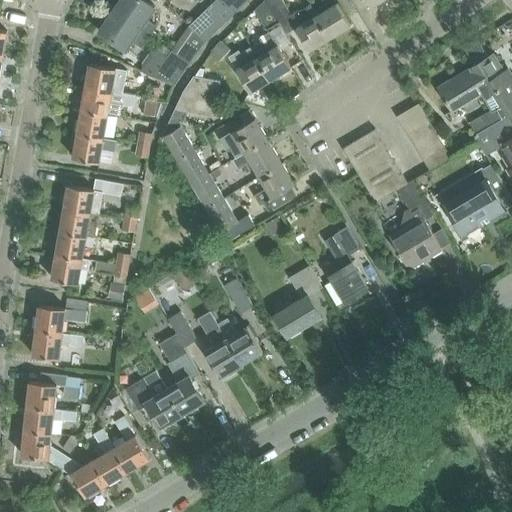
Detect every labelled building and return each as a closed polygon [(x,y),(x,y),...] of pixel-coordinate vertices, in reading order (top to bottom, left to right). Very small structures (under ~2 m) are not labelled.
[(143,0),(120,0),(114,10),(149,35),(157,24),(148,17),(154,7),(143,0)] [(215,0),(211,4),(227,20),(247,0),(215,0)] [(263,0),(255,8),(255,9),(266,27),(278,20),(266,0),(263,0)] [(266,0),(278,20),(279,20),(287,33),(296,28),(309,50),(330,37),(317,15),(309,3),(291,14),(283,0),(266,0)] [(322,0),(327,9),(317,15),(330,37),(351,25),(338,4),(336,5),(333,0),(322,0)] [(363,0),(368,8),(381,0),(363,0)] [(211,4),(189,26),(193,31),(204,43),(227,20),(211,4)] [(149,35),(114,10),(99,31),(125,50),(133,39),(142,45),(149,35)] [(193,31),(177,54),(190,63),(204,43),(193,31)] [(261,40),(251,46),(270,79),(291,66),(281,49),(279,50),(269,33),(260,38),(261,40)] [(221,61),(231,49),(222,40),(212,52),(213,53),(210,56),(217,61),(218,59),(221,61)] [(477,41),(464,49),(469,58),(482,51),(477,41)] [(156,49),(142,71),(154,76),(174,86),(190,63),(177,54),(172,51),(164,45),(160,51),(156,49)] [(239,51),(230,56),(238,69),(236,70),(249,91),(270,79),(251,46),(240,52),(239,51)] [(491,109),(492,111),(497,107),(503,118),(508,115),(508,114),(511,111),(511,77),(509,80),(493,54),(474,66),(484,83),(478,87),(481,93),(491,109)] [(90,64),(85,88),(120,94),(122,94),(127,71),(90,64)] [(476,96),(481,93),(478,87),(484,83),(474,66),(438,87),(452,110),(463,104),(468,112),(481,105),(476,96)] [(193,75),(182,91),(215,98),(219,81),(193,75)] [(146,84),(145,95),(159,97),(161,86),(146,84)] [(85,88),(81,110),(108,115),(108,114),(121,116),(123,103),(124,99),(125,99),(126,94),(123,93),(122,94),(120,94),(112,92),(85,88)] [(215,98),(182,91),(175,108),(211,116),(215,98)] [(146,97),(143,114),(156,116),(157,109),(158,100),(146,97)] [(398,116),(430,169),(451,156),(419,104),(398,116)] [(491,109),(480,115),(487,127),(503,118),(497,107),(492,111),(491,109)] [(81,110),(77,133),(104,138),(108,115),(81,110)] [(487,127),(475,135),(487,155),(503,145),(503,147),(511,161),(511,165),(506,169),(511,178),(511,121),(508,115),(503,118),(487,127)] [(236,158),(245,152),(267,139),(255,118),(220,138),(227,149),(230,147),(236,158)] [(164,137),(192,185),(209,175),(181,126),(164,137)] [(139,129),(137,142),(151,144),(153,132),(139,129)] [(343,148),(376,200),(397,188),(408,182),(376,129),(343,148)] [(115,140),(104,138),(77,133),(73,157),(99,162),(102,146),(114,148),(115,140)] [(236,158),(233,159),(238,168),(251,161),(260,176),(282,163),(267,139),(245,152),(236,158)] [(151,144),(137,142),(135,153),(149,155),(151,144)] [(218,160),(208,166),(212,171),(221,165),(218,160)] [(267,188),(255,195),(259,203),(263,200),(268,209),(295,193),(290,185),(294,183),(282,163),(260,176),(267,188)] [(481,168),(436,195),(448,215),(451,213),(464,235),(505,211),(504,209),(511,203),(511,198),(510,195),(491,164),(482,169),(481,168)] [(209,175),(192,185),(206,209),(224,199),(213,180),(222,175),(219,169),(209,175)] [(96,177),(93,189),(121,194),(123,182),(96,177)] [(408,182),(397,188),(408,207),(404,209),(401,224),(404,229),(390,237),(409,269),(442,249),(424,221),(434,215),(412,180),(408,182)] [(68,185),(64,208),(99,214),(103,191),(68,185)] [(206,209),(221,233),(227,242),(255,225),(250,216),(238,223),(224,199),(206,209)] [(126,205),(124,217),(137,219),(139,208),(126,205)] [(64,208),(60,231),(86,236),(93,237),(95,238),(99,214),(64,208)] [(137,219),(124,217),(122,228),(135,230),(137,219)] [(276,217),(267,222),(273,233),(282,228),(276,217)] [(330,275),(345,300),(367,288),(351,261),(350,261),(346,254),(357,247),(345,227),(325,239),(342,268),(330,275)] [(60,231),(56,254),(82,259),(85,244),(91,245),(93,237),(86,236),(60,231)] [(118,251),(116,263),(129,265),(132,253),(127,252),(129,241),(121,239),(119,250),(118,251)] [(56,254),(51,278),(78,283),(81,268),(88,269),(90,260),(82,259),(56,254)] [(129,265),(116,263),(96,260),(94,269),(114,273),(113,279),(111,279),(108,297),(123,299),(129,265)] [(184,266),(173,273),(184,291),(195,284),(184,266)] [(308,294),(322,286),(310,266),(290,277),(302,298),(275,313),(288,336),(321,316),(308,294)] [(225,283),(241,312),(252,306),(236,277),(225,283)] [(66,298),(64,308),(76,310),(77,307),(86,309),(87,301),(66,298)] [(39,305),(36,330),(62,333),(64,316),(75,318),(76,310),(64,308),(39,305)] [(76,310),(75,318),(75,319),(87,320),(88,309),(86,309),(77,307),(76,310)] [(168,317),(185,345),(198,338),(181,309),(168,317)] [(210,312),(199,319),(214,345),(205,351),(220,377),(241,364),(234,351),(226,338),(217,324),(210,312)] [(247,326),(236,332),(228,317),(217,324),(241,364),(263,351),(247,326)] [(36,330),(33,355),(59,358),(61,344),(69,345),(71,334),(62,333),(36,330)] [(159,342),(170,359),(167,361),(168,363),(179,381),(168,388),(184,415),(205,402),(192,379),(200,374),(199,372),(201,371),(176,331),(159,342)] [(184,415),(168,388),(157,370),(128,388),(139,406),(140,408),(141,410),(149,405),(162,427),(182,415),(184,415)] [(41,372),(40,382),(57,384),(56,395),(78,397),(81,377),(68,376),(68,375),(41,372)] [(30,381),(28,406),(54,408),(56,395),(57,384),(40,382),(30,381)] [(28,406),(26,430),(38,432),(52,433),(53,417),(76,420),(77,410),(54,408),(41,407),(28,406)] [(139,406),(132,410),(141,425),(148,421),(141,410),(140,408),(139,406)] [(127,440),(115,447),(129,471),(150,458),(136,435),(124,413),(115,419),(127,440)] [(49,459),(57,465),(64,454),(51,445),(52,433),(26,430),(23,455),(49,457),(49,459)] [(106,453),(94,460),(108,484),(129,471),(115,447),(105,431),(96,436),(106,453)] [(71,433),(62,447),(69,452),(79,438),(71,433)] [(64,454),(57,465),(71,474),(73,473),(87,496),(108,484),(94,460),(83,466),(64,454)]
